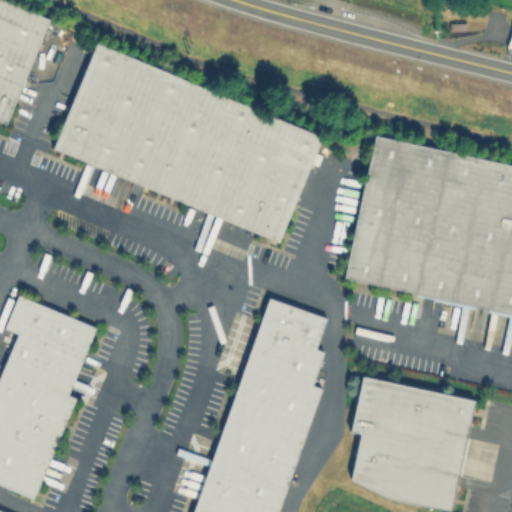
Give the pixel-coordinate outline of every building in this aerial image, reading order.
[(0,0),(7,0),(56,19),(14,123),(0,117),(0,0)] [(103,42),(330,135),(286,243),(59,150),(103,42)] [(344,277),(511,314),(511,164),(377,135),(344,277)] [(103,328),(75,397),(82,400),(41,500),(0,482),(0,387),(21,336),(7,330),(22,294),(103,328)] [(192,511),(277,511),(322,388),(314,385),(325,351),(316,348),(326,318),(269,297),(192,511)] [(364,375),(474,400),(452,509),(393,497),(351,477),(360,432),(351,430),(364,375)]
